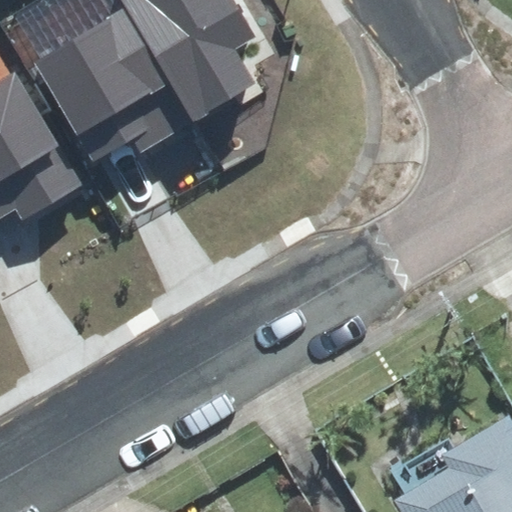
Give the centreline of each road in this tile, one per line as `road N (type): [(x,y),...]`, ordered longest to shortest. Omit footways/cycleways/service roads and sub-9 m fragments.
road 1 (unclassified): [(0,483),(506,188)]
road 2 (residential): [(506,188),(398,0)]
